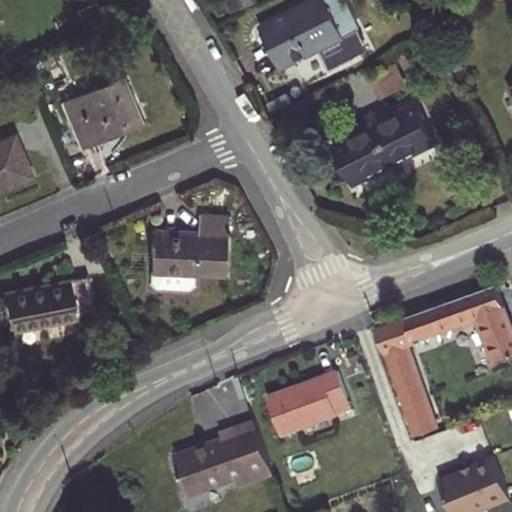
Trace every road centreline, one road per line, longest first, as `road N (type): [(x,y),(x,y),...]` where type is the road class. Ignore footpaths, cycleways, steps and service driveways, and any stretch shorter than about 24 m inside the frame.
road 1 (residential): [(342,302),(112,406),(50,462),(23,511)]
road 2 (residential): [(0,242),(246,138)]
road 3 (residential): [(342,302),(246,138)]
road 4 (residential): [(511,232),(342,302)]
road 5 (residential): [(246,138),(163,0)]
